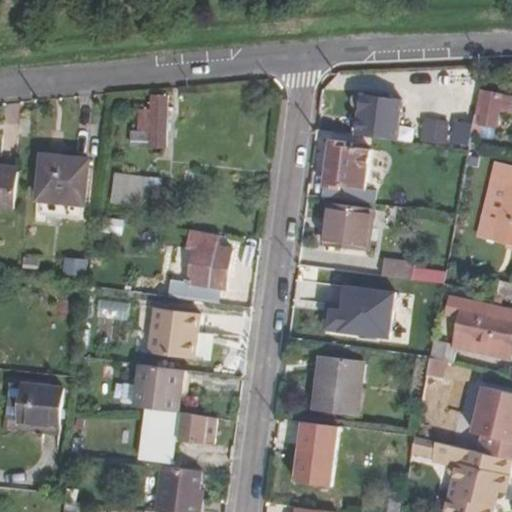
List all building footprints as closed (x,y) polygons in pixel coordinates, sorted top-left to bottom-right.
[(459,112),(470,113),(473,85),(461,84),(459,112)] [(479,116),(475,115),(472,135),(479,136),(480,130),(493,133),(498,110),(511,113),(511,111),(511,98),(484,91),(479,116)] [(359,137),(395,142),(401,102),(397,101),(394,97),(362,95),(356,99),(354,102),(355,109),(362,114),(359,137)] [(153,97),(152,110),(150,147),(167,148),(169,97),(153,97)] [(150,147),(152,110),(142,110),(141,136),(134,135),(133,147),(150,147)] [(348,143),(331,141),(331,144),(325,144),(322,168),(328,168),(324,198),(340,200),(341,189),(366,193),(371,152),(348,148),(348,143)] [(88,162),(42,157),(37,201),(82,206),(88,162)] [(497,239),(511,242),(511,166),(499,163),(495,182),(511,186),(497,239)] [(0,167),(0,207),(13,209),(17,169),(0,167)] [(146,189),(162,192),(164,180),(116,172),(112,202),(143,207),(146,189)] [(333,206),(326,247),(366,252),(372,211),(333,206)] [(124,236),(127,221),(110,218),(107,233),(124,236)] [(197,252),(190,299),(228,305),(235,252),(221,250),(223,239),(195,235),(192,251),(197,252)] [(108,252),(92,250),(90,260),(107,262),(108,252)] [(89,277),(90,260),(65,258),(64,276),(89,277)] [(416,281),(418,273),(419,266),(388,262),(386,277),(416,281)] [(445,278),(418,273),(416,281),(444,285),(445,278)] [(511,285),(502,283),(498,298),(511,301),(511,285)] [(332,305),(329,330),(392,339),(396,294),(350,288),(347,307),(332,305)] [(313,292),(307,337),(322,339),(329,294),(313,292)] [(129,320),(130,302),(100,300),(99,318),(129,320)] [(462,319),(456,346),(511,359),(511,313),(452,300),(449,316),(462,319)] [(160,308),(153,353),(197,359),(203,314),(160,308)] [(410,348),(427,352),(434,319),(416,315),(410,348)] [(453,364),(456,346),(434,340),(430,360),(446,363),(453,364)] [(358,415),(366,363),(323,357),(315,410),(358,415)] [(446,363),(430,360),(422,405),(436,408),(446,363)] [(148,406),(148,409),(181,412),(187,371),(154,366),(151,387),(139,385),(136,405),(148,406)] [(482,434),(478,454),(510,461),(511,461),(511,393),(483,387),(473,432),(482,434)] [(20,414),(60,418),(62,392),(23,388),(20,414)] [(181,412),(148,409),(140,458),(171,462),(174,440),(180,440),(184,412),(181,412)] [(417,428),(420,412),(413,411),(410,427),(417,428)] [(60,418),(20,414),(19,426),(58,430),(60,418)] [(299,426),(297,440),(324,444),(326,430),(299,426)] [(415,439),(367,433),(364,451),(350,449),(348,466),(408,476),(411,461),(395,458),(397,443),(414,444),(415,439)] [(414,444),(411,457),(431,462),(436,444),(415,439),(414,444)] [(506,476),(510,461),(478,454),(436,444),(431,462),(449,466),(448,472),(452,477),(454,478),(446,511),(493,511),(498,493),(505,494),(510,477),(506,476)] [(166,468),(159,511),(201,511),(202,503),(197,503),(201,472),(166,468)]
